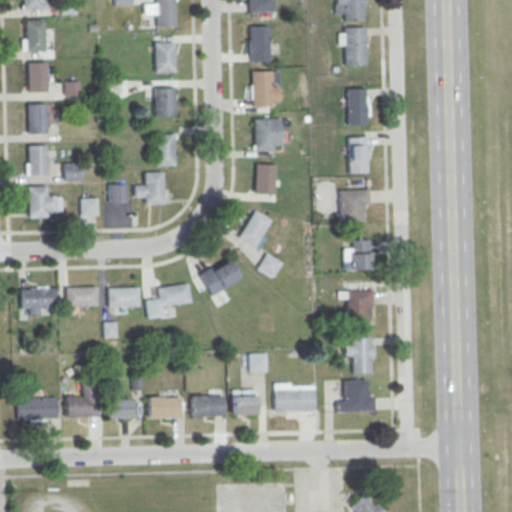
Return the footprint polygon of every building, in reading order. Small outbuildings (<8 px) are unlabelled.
[(20,0),(39,0),(40,10),(21,11),(20,0)] [(154,0),(173,0),(174,28),(155,28),(154,0)] [(246,0),(272,0),(272,12),(247,13),(246,0)] [(341,0),(360,0),(361,22),(342,23),(341,0)] [(23,21),(42,21),(42,52),(23,52),(23,21)] [(247,26),(266,26),(267,62),(248,63),(247,26)] [(341,28),(362,27),(363,66),(342,67),(341,28)] [(153,43),(172,42),(172,74),(153,74),(153,43)] [(25,62),(45,62),(45,93),(26,94),(25,62)] [(248,72),(277,71),(278,101),(268,101),(269,106),(250,107),(248,72)] [(152,88),(173,88),(174,117),(153,117),(152,88)] [(344,90),(363,89),(364,124),(345,125),(344,90)] [(25,104),(44,103),(45,135),(26,135),(25,104)] [(251,120),(278,119),(278,145),(270,146),(270,151),(251,151),(251,120)] [(153,135),(172,135),(172,166),(153,167),(153,135)] [(345,138),(364,137),(365,168),(346,169),(345,138)] [(25,145),(44,145),(45,176),(26,176),(25,145)] [(61,180),(79,180),(79,162),(61,162),(61,180)] [(273,163),(253,163),(253,193),(273,193),(273,163)] [(142,173),(161,173),(161,204),(142,204),(142,173)] [(124,183),(106,183),(106,202),(125,202),(124,183)] [(25,187),(45,187),(45,218),(26,219),(25,187)] [(336,190),(366,189),(366,205),(362,206),(362,213),(360,213),(360,221),(337,222),(336,190)] [(78,214),(95,214),(95,197),(78,197),(78,214)] [(252,246),(269,219),(253,209),(236,236),(252,246)] [(349,240),(367,240),(367,271),(340,271),(341,248),(349,248),(349,240)] [(280,263),(265,252),(255,266),(270,277),(280,263)] [(196,275),(209,295),(238,276),(225,256),(196,275)] [(162,305),(188,302),(185,283),(153,287),(154,297),(143,299),(145,318),(163,316),(162,305)] [(63,288),(95,288),(95,306),(63,307),(63,288)] [(105,289),(137,288),(137,307),(106,308),(105,289)] [(18,290),(53,289),(54,308),(19,309),(18,290)] [(370,320),(370,289),(336,289),(336,299),(346,299),(346,320),(370,320)] [(370,337),(350,337),(350,344),(344,344),(344,360),(351,360),(351,373),(370,373),(370,337)] [(264,371),(264,352),(248,352),(248,371),(264,371)] [(335,410),(371,410),(371,379),(343,379),(343,400),(335,400),(335,410)] [(64,395),(64,416),(94,416),(94,383),(80,383),(80,395),(64,395)] [(254,388),(230,388),(230,413),(254,413),(254,388)] [(272,390),(311,389),(312,409),(272,410),(272,390)] [(189,395),(189,415),(221,415),(221,395),(189,395)] [(146,417),(178,417),(178,396),(146,396),(146,417)] [(15,398),(54,397),(55,417),(15,418),(15,398)] [(105,417),(129,417),(129,398),(105,398),(105,417)] [(354,511),(350,507),(362,495),(373,506),(376,503),(385,511),(354,511)]
